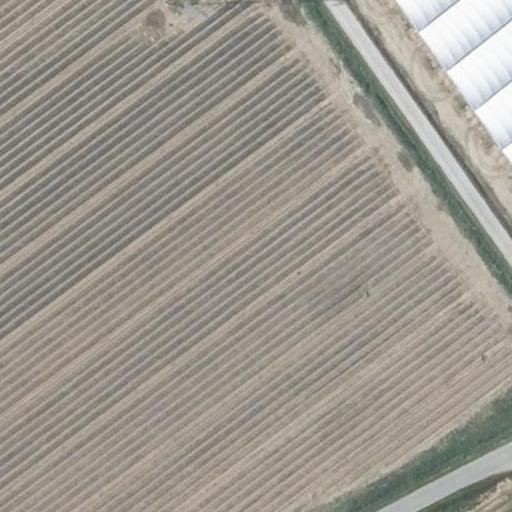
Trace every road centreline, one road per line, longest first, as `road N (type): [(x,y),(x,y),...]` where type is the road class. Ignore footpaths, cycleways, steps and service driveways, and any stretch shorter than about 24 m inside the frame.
road 1 (unclassified): [(330,0),(511,256)]
road 2 (unclassified): [(382,511),(511,449)]
